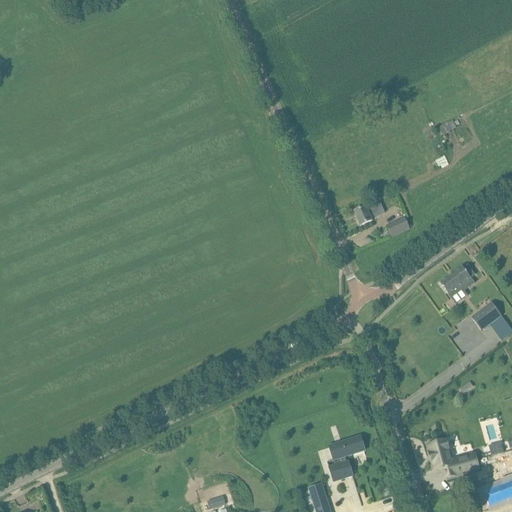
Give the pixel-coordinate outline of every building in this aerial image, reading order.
[(452,121),(439,128),(440,131),(442,135),(456,128),(455,127),(453,123),(452,121)] [(379,201),(354,212),(360,226),(372,221),(369,214),(382,208),(379,201)] [(405,217),(400,220),(405,232),(410,229),(405,217)] [(462,268),(440,284),(451,299),(473,283),(470,279),(474,276),(467,266),(463,269),(462,268)] [(491,304),(471,319),(481,332),(501,317),(491,304)] [(476,345),(484,339),(482,335),(473,341),(476,345)] [(341,443),(329,447),(333,460),(333,461),(340,459),(342,465),(336,467),(329,469),(333,482),(333,483),(340,480),(341,482),(346,481),(345,479),(347,478),(353,476),(351,471),(348,463),(346,463),(344,457),(365,451),(360,437),(354,439),(353,437),(341,441),(341,443)] [(446,441),(428,445),(430,453),(429,453),(432,463),(433,462),(435,470),(443,467),(446,478),(478,469),(475,455),(451,461),(446,441)] [(501,443),(488,446),(491,456),(503,453),(501,443)] [(511,475),(477,490),(482,511),(483,511),(488,509),(490,511),(511,502),(511,475)] [(321,485),(309,489),(316,511),(329,511),(325,497),(327,496),(326,492),(324,493),(321,485)] [(223,499),(208,504),(211,510),(225,506),(223,499)]
